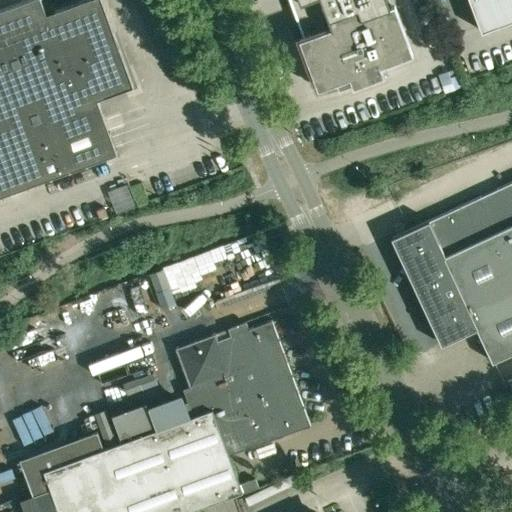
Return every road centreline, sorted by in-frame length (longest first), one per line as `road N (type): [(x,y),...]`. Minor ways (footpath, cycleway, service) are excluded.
road 1 (unclassified): [(420,453),(208,0)]
road 2 (unknown): [(272,511),(420,453)]
